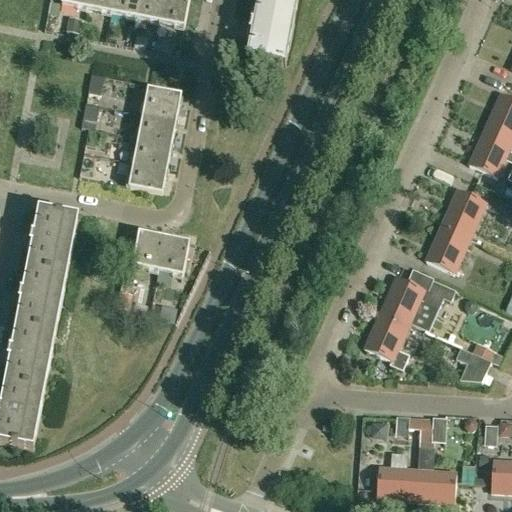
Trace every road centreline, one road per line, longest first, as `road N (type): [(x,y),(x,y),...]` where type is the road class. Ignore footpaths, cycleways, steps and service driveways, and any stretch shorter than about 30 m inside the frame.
road 1 (primary): [(149,467),(173,441),(377,0)]
road 2 (primary): [(354,0),(208,317),(158,406),(123,444)]
road 3 (residential): [(305,386),(482,0)]
road 4 (residential): [(223,0),(179,223),(17,192)]
road 5 (residential): [(511,408),(359,400),(305,386)]
road 6 (primary): [(0,502),(79,505),(149,467)]
road 7 (residential): [(250,511),(305,386)]
road 8 (primary): [(123,444),(72,477),(0,498)]
